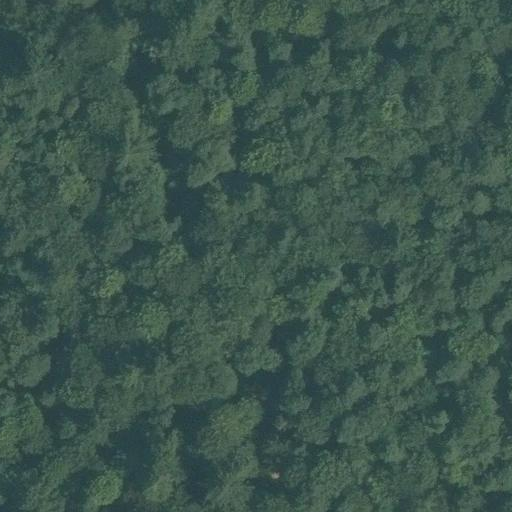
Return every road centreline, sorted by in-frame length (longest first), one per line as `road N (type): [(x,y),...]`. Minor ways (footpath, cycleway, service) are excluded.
road 1 (track): [(135,77),(296,511)]
road 2 (track): [(383,0),(135,77)]
road 3 (track): [(135,77),(0,119)]
